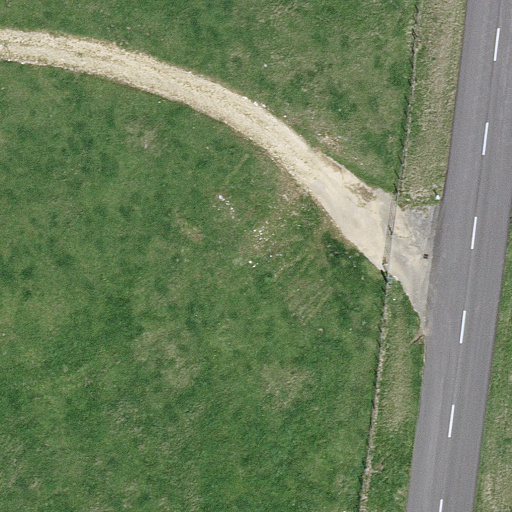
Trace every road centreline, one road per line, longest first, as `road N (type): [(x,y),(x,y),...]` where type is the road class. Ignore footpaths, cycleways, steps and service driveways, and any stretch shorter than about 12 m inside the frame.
road 1 (track): [(465,297),(387,241),(269,131),(209,97),(125,66),(0,43)]
road 2 (secondary): [(439,511),(501,0)]
